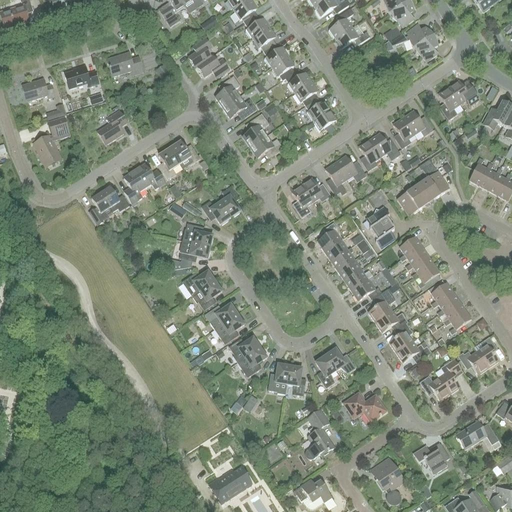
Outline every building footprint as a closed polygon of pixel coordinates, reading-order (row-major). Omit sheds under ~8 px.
[(26,15),(33,13),(28,0),(22,0),(20,1),(22,8),(0,14),(0,15),(4,31),(29,23),(26,15)] [(50,0),(55,16),(82,8),(80,0),(79,0),(50,0)] [(184,8),(178,0),(165,0),(169,4),(158,12),(170,29),(179,23),(174,15),(184,8)] [(178,0),(184,8),(189,15),(203,6),(201,3),(199,0),(178,0)] [(234,12),(249,2),(248,0),(227,0),(229,2),(228,3),(234,12)] [(315,9),(328,0),(308,0),(315,9)] [(331,0),(328,0),(315,9),(321,19),(335,9),(339,14),(348,8),(345,3),(336,8),(331,0)] [(381,3),(378,0),(371,6),(373,9),(381,3)] [(389,17),(409,3),(407,0),(382,0),(388,15),(389,17)] [(472,0),(483,15),(490,10),(489,9),(498,3),(495,0),(472,0)] [(245,26),(255,19),(251,14),(256,11),(249,2),(234,12),(240,22),(241,21),(245,26)] [(409,3),(389,17),(390,18),(403,29),(413,22),(409,17),(414,13),(412,6),(409,3)] [(336,41),(351,31),(345,22),(354,16),(350,11),(340,17),(344,22),(329,32),(336,41)] [(214,18),(201,27),(205,34),(218,25),(214,18)] [(253,41),(268,31),(262,21),(258,24),(255,19),(245,26),(248,31),(246,32),(253,41)] [(413,51),(433,37),(431,34),(425,29),(420,33),(416,27),(406,34),(412,50),(413,51)] [(389,42),(400,34),(395,28),(385,36),(389,42)] [(263,54),(273,48),(270,43),(274,40),(268,31),(253,41),(259,50),(260,49),(263,54)] [(351,31),(336,41),(342,50),(356,41),(360,46),(369,39),(366,34),(357,40),(351,31)] [(433,37),(413,51),(414,53),(426,64),(436,57),(433,51),(438,48),(435,41),(433,37)] [(195,71),(197,70),(211,59),(206,53),(211,49),(205,41),(195,47),(199,52),(188,60),(195,71)] [(272,69),(287,59),(281,50),(277,53),(273,48),(263,54),(267,59),(265,60),(272,69)] [(132,77),(143,74),(139,60),(131,62),(129,55),(106,62),(112,79),(134,72),(135,74),(132,75),(132,77)] [(211,59),(197,70),(204,80),(211,75),(215,81),(229,71),(222,62),(217,65),(212,58),(211,59)] [(285,81),(292,76),(289,71),(293,68),(287,59),(272,69),(278,79),(279,78),(282,83),(285,81)] [(259,69),(256,64),(250,68),(254,73),(259,69)] [(171,76),(164,66),(156,71),(162,82),(171,76)] [(88,88),(99,85),(95,74),(87,76),(85,68),(77,71),(77,72),(65,76),(69,91),(87,85),(88,88)] [(295,95),(310,85),(304,76),(300,78),(296,73),(292,76),(285,81),(295,95)] [(222,110),(239,99),(234,92),(240,88),(233,78),(222,86),(226,92),(215,99),(222,110)] [(48,100),(54,98),(51,87),(45,89),(43,82),(36,84),(36,85),(23,89),(27,104),(48,98),(48,100)] [(469,86),(463,90),(459,83),(448,90),(460,107),(465,103),(469,109),(479,102),(469,86)] [(305,109),(315,102),(312,97),(316,94),(310,85),(295,95),(301,105),(302,104),(305,109)] [(492,89),(489,95),(495,98),(498,93),(492,89)] [(454,111),(460,107),(448,90),(438,97),(445,108),(440,111),(448,123),(457,117),(454,111)] [(103,103),(100,95),(89,99),(91,107),(103,103)] [(239,99),(222,110),(230,121),(241,113),(245,120),(256,112),(249,102),(244,105),(239,99)] [(313,123),(329,113),(323,104),(319,107),(315,102),(305,109),(309,114),(307,114),(313,123)] [(503,128),(511,112),(511,109),(502,104),(497,113),(492,110),(483,127),(493,132),(497,125),(503,128)] [(269,118),(278,113),(273,105),(264,111),(269,118)] [(48,122),(65,116),(66,116),(62,106),(56,108),(58,112),(46,116),(48,122)] [(120,130),(127,125),(118,112),(106,120),(110,125),(97,134),(105,147),(124,136),(120,130)] [(511,112),(503,128),(509,131),(505,139),(511,142),(511,112)] [(329,135),(334,131),(331,126),(335,123),(329,113),(313,123),(306,128),(309,132),(316,127),(320,133),(326,129),(329,135)] [(403,120),(414,137),(420,133),(424,139),(433,133),(425,121),(420,124),(413,113),(403,120)] [(250,150),(266,138),(262,131),(269,126),(262,116),(248,125),(253,131),(242,139),(250,150)] [(51,137),(49,138),(34,146),(41,159),(40,160),(43,166),(44,166),(46,170),(61,163),(52,144),(71,138),(65,119),(47,124),(51,137)] [(408,141),(414,137),(403,120),(393,127),(400,138),(395,141),(402,151),(411,145),(408,141)] [(302,145),(308,141),(301,132),(296,135),(302,145)] [(369,143),(380,160),(386,156),(391,163),(400,156),(392,143),(387,147),(379,136),(369,143)] [(266,138),(250,150),(257,160),(268,153),(272,159),(283,151),(277,141),(271,145),(266,138)] [(374,164),(380,160),(369,143),(359,149),(366,160),(361,164),(368,174),(377,168),(374,164)] [(169,151),(180,167),(187,162),(190,168),(200,161),(190,146),(184,150),(180,144),(169,151)] [(173,171),(180,167),(169,151),(158,158),(163,165),(157,168),(166,183),(176,177),(173,171)] [(499,163),(502,157),(497,154),(494,160),(499,163)] [(335,165),(347,182),(352,178),(357,185),(366,178),(358,166),(353,169),(345,158),(335,165)] [(488,172),(486,171),(480,167),(483,162),(479,160),(476,165),(478,166),(469,183),(479,188),(488,172)] [(421,172),(431,165),(429,162),(418,169),(421,172)] [(453,171),(448,164),(443,168),(448,175),(453,171)] [(341,186),(347,182),(335,165),(325,172),(332,183),(327,186),(335,198),(340,194),(342,197),(346,194),(341,186)] [(497,177),(495,176),(490,173),(493,167),(489,165),(486,171),(488,172),(479,188),(488,193),(497,177)] [(422,172),(428,180),(440,198),(449,191),(432,166),(422,172)] [(134,174),(145,191),(152,187),(155,192),(165,185),(157,172),(151,176),(145,167),(134,174)] [(507,182),(505,181),(499,178),(502,173),(498,170),(495,176),(497,177),(488,193),(498,198),(507,182)] [(139,195),(145,191),(134,174),(124,180),(130,190),(123,194),(132,207),(142,200),(139,195)] [(507,182),(498,198),(508,204),(511,195),(511,184),(509,183),(511,178),(508,176),(505,181),(507,182)] [(417,188),(429,205),(440,198),(428,180),(417,188)] [(301,187),(313,205),(319,201),(321,205),(331,198),(324,188),(319,192),(312,181),(301,187)] [(307,208),(313,205),(301,187),(291,194),(298,205),(293,209),(301,220),(311,214),(307,208)] [(406,196),(418,213),(429,205),(417,188),(406,196)] [(101,195),(110,210),(112,213),(117,210),(119,214),(124,211),(129,208),(122,197),(117,201),(110,189),(101,195)] [(220,205),(230,220),(232,219),(232,220),(240,214),(234,205),(239,201),(231,189),(222,195),(225,202),(220,205)] [(105,213),(110,210),(101,195),(91,201),(97,210),(89,215),(97,228),(103,224),(103,223),(109,219),(105,213)] [(409,219),(418,213),(406,196),(397,202),(409,219)] [(197,218),(198,219),(201,215),(201,214),(185,203),(182,208),(195,217),(197,218)] [(230,220),(220,205),(215,208),(210,204),(209,203),(201,209),(209,222),(214,218),(221,228),(229,222),(228,221),(230,220)] [(173,205),(169,212),(182,220),(186,213),(173,205)] [(389,218),(383,210),(380,212),(376,211),(373,217),(366,222),(371,229),(369,231),(377,242),(375,243),(381,251),(395,241),(390,234),(394,232),(386,220),(389,218)] [(324,254),(341,242),(334,232),(337,230),(333,225),(323,232),(326,237),(317,244),(324,254),(323,254),(324,254)] [(192,245),(209,249),(210,247),(211,248),(213,238),(202,235),(204,230),(187,226),(185,236),(187,236),(193,240),(192,245)] [(405,259),(421,248),(415,239),(399,250),(404,257),(399,260),(402,264),(407,261),(405,259)] [(370,250),(364,241),(357,246),(363,255),(370,250)] [(331,264),(351,250),(347,252),(341,242),(324,254),(331,264)] [(209,251),(209,249),(192,245),(191,251),(184,251),(181,251),(179,261),(181,261),(192,264),(195,265),(197,259),(208,261),(210,252),(209,251)] [(412,268),(427,257),(421,248),(405,259),(407,261),(410,266),(405,269),(408,273),(413,270),(412,268)] [(337,274),(354,262),(349,255),(353,253),(351,250),(331,264),(337,274)] [(371,250),(365,254),(362,256),(366,261),(374,255),(371,250)] [(414,282),(419,278),(418,277),(433,266),(427,257),(412,268),(413,270),(416,275),(411,278),(414,282)] [(190,270),(192,264),(181,261),(181,264),(170,261),(167,273),(175,272),(179,271),(190,270)] [(344,283),(361,272),(354,262),(337,274),(338,274),(344,283)] [(418,277),(419,278),(422,284),(418,287),(420,291),(425,287),(427,290),(434,285),(432,281),(439,275),(433,266),(418,277)] [(7,276),(13,280),(18,271),(11,268),(7,276)] [(351,294),(368,282),(361,272),(344,283),(351,294)] [(192,299),(200,294),(214,284),(213,282),(214,281),(209,273),(199,280),(196,275),(183,283),(184,284),(189,291),(187,292),(191,298),(192,299)] [(374,300),(381,295),(378,290),(375,292),(368,282),(351,294),(358,304),(368,297),(371,302),(374,300)] [(216,285),(214,284),(200,294),(192,299),(196,306),(198,304),(204,313),(216,304),(213,299),(222,293),(217,285),(216,285)] [(437,305),(453,295),(446,285),(431,296),(436,303),(431,307),(433,310),(438,307),(437,305)] [(375,325),(392,313),(388,307),(395,302),(387,291),(381,295),(374,300),(379,307),(368,315),(375,325)] [(437,315),(439,319),(444,316),(443,314),(459,303),(453,295),(437,305),(438,307),(442,312),(437,315)] [(446,328),(450,325),(449,323),(465,312),(459,303),(443,314),(444,316),(439,319),(446,328)] [(215,332),(237,317),(236,315),(237,314),(231,306),(222,313),(218,308),(204,317),(210,326),(211,325),(215,332)] [(471,322),(465,312),(449,323),(450,325),(454,330),(449,333),(452,337),(457,334),(456,332),(471,322)] [(396,333),(406,326),(408,325),(402,315),(396,319),(392,313),(375,325),(382,335),(393,328),(396,333)] [(237,317),(215,332),(219,338),(225,347),(239,337),(235,333),(245,326),(239,318),(238,319),(237,317)] [(396,355),(413,344),(409,338),(413,335),(406,326),(396,333),(399,338),(389,345),(396,355)] [(237,365),(260,350),(258,348),(259,348),(254,339),(244,346),(241,341),(229,349),(234,358),(233,358),(237,365)] [(476,353),(488,370),(498,363),(491,353),(496,349),(489,339),(480,346),(482,349),(476,353)] [(413,344),(396,355),(403,365),(413,358),(418,364),(431,355),(427,349),(423,351),(421,347),(417,349),(413,344)] [(260,350),(237,365),(242,371),(241,372),(247,380),(261,371),(258,366),(267,359),(262,351),(261,352),(260,350)] [(193,368),(212,357),(209,351),(190,363),(193,368)] [(225,356),(222,351),(215,355),(218,361),(225,356)] [(325,358),(336,373),(340,370),(346,374),(347,376),(356,371),(346,357),(341,360),(335,351),(327,356),(327,357),(325,358)] [(478,377),(488,370),(476,353),(471,357),(468,354),(464,356),(463,355),(458,358),(466,370),(471,367),(478,377)] [(331,376),(336,373),(325,358),(324,359),(323,358),(315,364),(321,373),(316,377),(326,391),(334,385),(333,383),(331,376)] [(438,380),(450,397),(460,390),(453,379),(461,373),(454,363),(450,365),(449,364),(440,370),(444,376),(438,380)] [(287,387),(290,369),(288,368),(288,367),(278,366),(276,377),(270,376),(268,393),(278,394),(278,392),(281,386),(287,387)] [(290,369),(287,387),(292,387),(293,394),(293,397),(303,398),(306,382),(300,381),(302,370),(292,368),(292,369),(290,369)] [(422,375),(420,368),(412,370),(414,378),(422,375)] [(450,397),(438,380),(432,384),(429,378),(419,385),(429,398),(434,395),(440,404),(450,397)] [(370,423),(385,413),(375,398),(365,405),(358,396),(344,406),(354,420),(363,413),(370,423)] [(511,408),(511,410),(504,404),(496,416),(503,421),(505,419),(511,423),(511,408)] [(307,420),(314,429),(308,433),(311,437),(308,439),(313,446),(306,452),(305,453),(305,454),(305,456),(305,457),(306,458),(307,459),(308,460),(309,461),(311,461),(312,461),(316,459),(316,458),(320,457),(321,457),(327,453),(328,454),(334,450),(321,431),(328,426),(319,413),(307,420)] [(465,452),(482,441),(486,439),(481,429),(477,424),(456,437),(465,452)] [(488,441),(492,447),(498,443),(495,437),(488,441)] [(444,464),(450,460),(441,446),(429,453),(426,448),(413,456),(419,465),(424,462),(433,477),(446,469),(444,464)] [(497,468),(502,475),(511,467),(511,461),(509,457),(496,466),(497,468)] [(381,475),(375,479),(384,492),(385,492),(388,497),(387,502),(390,506),(395,506),(398,504),(399,499),(397,495),(392,494),(391,493),(404,484),(392,467),(388,461),(377,469),(381,475)] [(208,487),(221,506),(252,487),(241,470),(233,475),(231,472),(223,478),(223,479),(219,482),(218,481),(208,487)] [(329,511),(336,507),(331,500),(320,483),(309,491),(305,485),(294,493),(301,504),(302,503),(306,508),(308,510),(310,511),(313,511),(315,510),(324,505),(328,511),(329,511)] [(511,484),(503,485),(497,497),(489,503),(495,511),(497,511),(504,507),(511,506),(511,484)] [(432,498),(426,487),(421,490),(427,500),(432,498)] [(471,500),(463,506),(458,499),(447,507),(450,511),(475,511),(474,511),(483,505),(475,494),(469,498),(471,500)] [(424,511),(429,511),(431,511),(426,502),(420,506),(424,511)]
